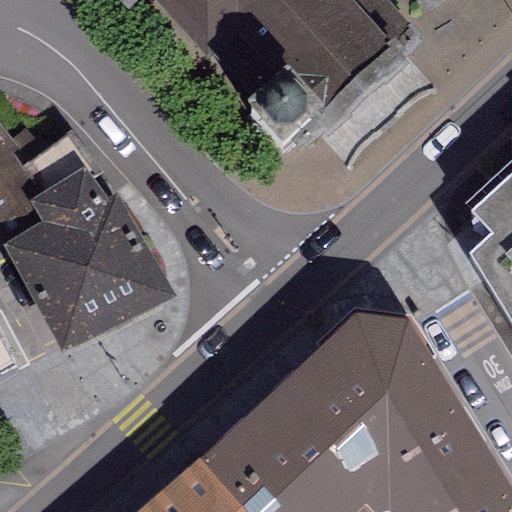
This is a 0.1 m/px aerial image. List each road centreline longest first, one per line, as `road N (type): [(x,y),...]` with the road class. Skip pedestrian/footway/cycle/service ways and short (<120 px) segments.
road 1 (tertiary): [(279,307),(81,78),(44,42),(0,21)]
road 2 (residential): [(371,217),(511,438)]
road 3 (primary): [(279,307),(125,447)]
road 4 (primary): [(511,87),(371,217)]
road 5 (residential): [(0,420),(32,408),(75,416),(125,447)]
road 6 (primary): [(371,217),(279,307)]
